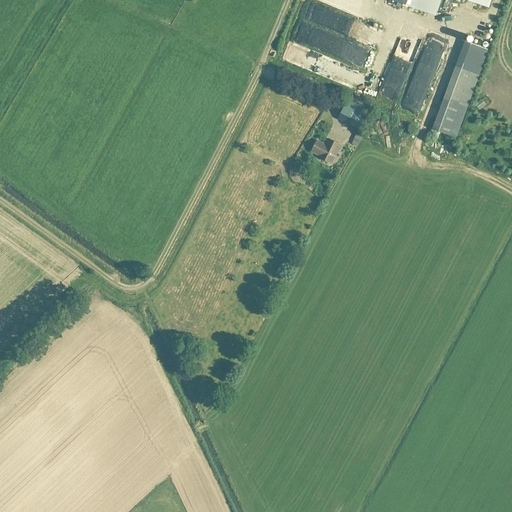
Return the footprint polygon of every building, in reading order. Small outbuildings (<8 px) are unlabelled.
[(389,0),(435,16),(440,0),(389,0)] [(330,17),(361,28),(362,25),(368,27),(370,20),(371,21),(372,19),(360,15),(362,10),(342,4),(341,7),(335,5),(330,17)] [(292,56),(309,61),(313,47),(296,41),(292,56)] [(486,49),(463,41),(432,130),(455,138),(486,49)] [(428,96),(443,52),(428,47),(415,83),(414,83),(412,91),(428,96)] [(392,87),(399,74),(394,71),(386,84),(392,87)] [(360,130),(365,118),(369,110),(347,99),(343,107),(338,119),(360,130)] [(404,115),(407,108),(401,105),(398,112),(404,115)] [(311,152),(320,156),(319,157),(331,164),(341,145),(328,139),(326,144),(317,140),(311,152)]
